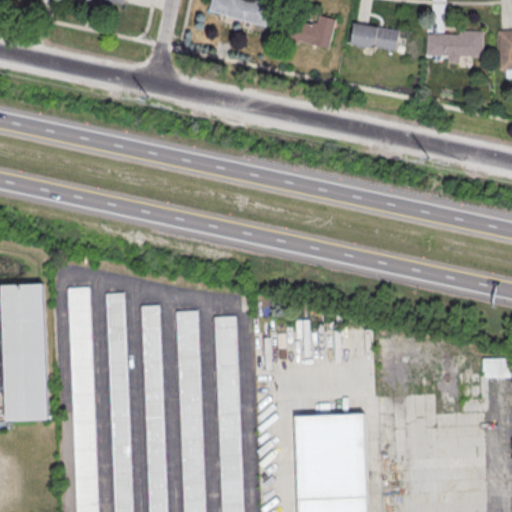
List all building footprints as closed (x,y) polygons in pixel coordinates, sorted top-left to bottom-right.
[(211,0),(208,12),(266,25),(271,3),(260,0),(211,0)] [(336,18),(317,14),(314,24),(299,21),(295,39),(329,47),(336,18)] [(350,44),(396,50),(399,28),(353,22),(350,44)] [(511,28),(498,28),(498,70),(511,69),(511,28)] [(484,30),(456,30),(456,33),(427,32),(426,55),(447,56),(447,62),(461,62),(461,55),(483,56),(484,30)] [(48,283),(54,418),(0,420),(0,407),(8,407),(7,391),(0,391),(0,313),(6,313),(5,285),(48,283)] [(76,511),(67,287),(91,286),(100,511),(76,511)] [(115,511),(106,292),(125,291),(134,511),(115,511)] [(149,511),(140,305),(161,304),(170,511),(149,511)] [(184,511),(175,312),(198,311),(208,511),(184,511)] [(222,511),(213,316),(235,315),(245,511),(222,511)] [(482,375),(511,375),(511,358),(482,358),(482,375)] [(371,413),(374,511),(300,511),(297,416),(371,413)]
